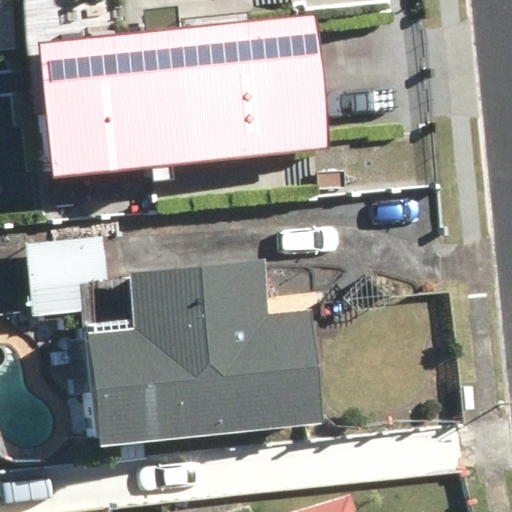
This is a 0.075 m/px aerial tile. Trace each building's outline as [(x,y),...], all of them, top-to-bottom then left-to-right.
[(414,0),(286,0),(287,9),(414,1),(414,0)] [(309,152),(298,16),(12,39),(23,175),(309,152)] [(96,235),(17,242),(23,315),(102,308),(96,235)] [(87,331),(96,446),(326,429),(317,311),(268,315),(263,258),(126,268),(130,328),(87,331)] [(344,511),(339,490),(259,511),(344,511)]
